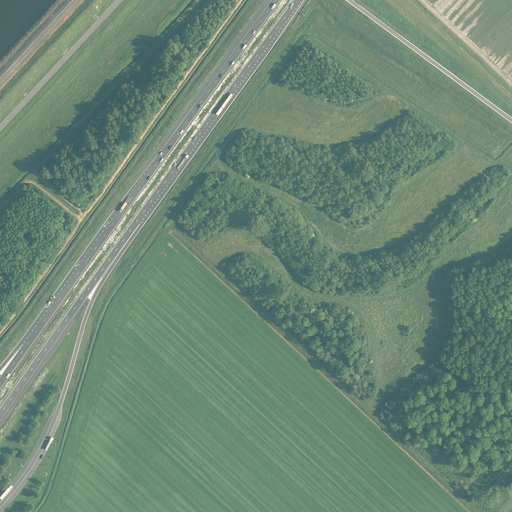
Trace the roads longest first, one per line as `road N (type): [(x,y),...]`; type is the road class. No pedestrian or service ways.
road 1 (motorway): [(271,0),(23,346)]
road 2 (motorway): [(135,220),(295,0)]
road 3 (motorway): [(0,411),(135,220)]
road 4 (tertiary): [(511,121),(347,0)]
road 5 (tertiary): [(118,0),(0,126)]
road 6 (motorway): [(71,359),(97,285),(135,220)]
